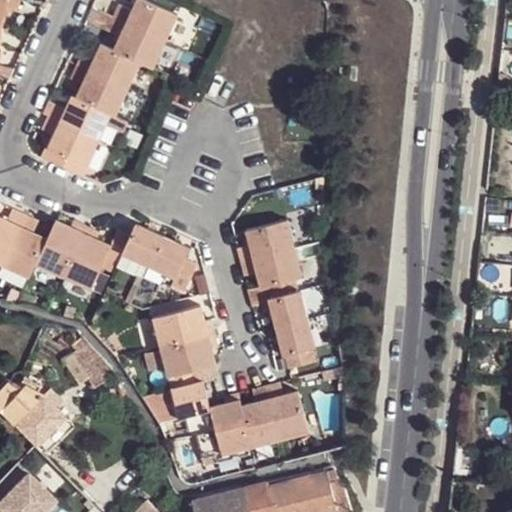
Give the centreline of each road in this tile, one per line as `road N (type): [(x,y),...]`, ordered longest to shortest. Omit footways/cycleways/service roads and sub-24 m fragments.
road 1 (tertiary): [(423,304),(463,0)]
road 2 (tertiary): [(435,0),(414,224),(423,304)]
road 3 (tertiary): [(423,304),(404,511)]
